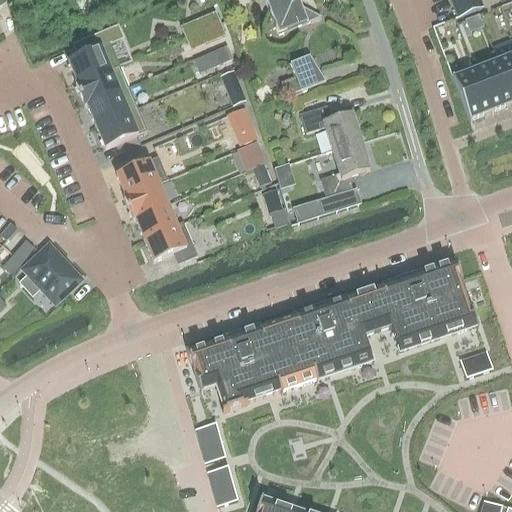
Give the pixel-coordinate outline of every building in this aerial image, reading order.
[(277,36),(320,20),(302,8),(298,0),(267,0),(264,1),(277,36)] [(449,0),(453,8),(474,0),(449,0)] [(474,0),(453,8),(458,20),(479,12),(474,0)] [(215,15),(195,23),(200,35),(220,26),(215,15)] [(225,38),(220,26),(200,35),(205,46),(225,38)] [(78,59),(67,64),(77,86),(110,72),(110,73),(119,69),(132,64),(117,30),(74,49),(78,59)] [(227,48),(210,56),(216,69),(233,62),(227,48)] [(511,57),(497,64),(496,61),(495,62),(511,104),(511,57)] [(290,66),(300,93),(325,83),(309,58),(290,66)] [(473,70),(492,117),(491,114),(511,106),(511,104),(495,62),(496,64),(475,72),(474,70),(473,70)] [(77,86),(75,87),(84,109),(86,108),(128,90),(120,71),(119,69),(110,73),(110,72),(77,86)] [(492,117),(473,70),(474,73),(453,81),(452,77),(451,77),(470,127),(471,126),(470,123),(490,115),(491,117),(492,117)] [(128,90),(86,108),(95,129),(137,112),(128,90)] [(241,92),(228,97),(233,110),(246,104),(241,92)] [(325,130),(332,153),(360,144),(352,116),(330,122),(326,109),(299,117),(305,136),(325,130)] [(245,111),(228,118),(235,133),(251,126),(245,111)] [(137,112),(95,129),(105,152),(138,137),(147,134),(137,112)] [(360,144),(332,153),(339,176),(320,182),(326,201),(352,193),(348,179),(370,173),(360,144)] [(125,200),(158,186),(159,187),(167,183),(158,160),(116,177),(125,200)] [(267,175),(254,180),(259,191),(271,186),(267,175)] [(134,222),(134,221),(167,207),(159,187),(158,186),(125,200),(123,201),(132,223),(134,222)] [(270,216),(281,212),(275,193),(264,196),(270,216)] [(319,203),(292,211),(297,227),(324,218),(319,203)] [(143,243),(176,229),(176,228),(167,207),(134,221),(134,222),(143,243)] [(143,243),(153,265),(180,254),(184,265),(197,260),(183,225),(176,228),(176,229),(143,243)] [(0,239),(6,244),(16,232),(10,227),(0,238),(0,239)] [(25,243),(1,271),(11,280),(34,251),(25,243)] [(48,248),(22,272),(55,307),(81,283),(48,248)] [(188,353),(186,354),(200,396),(202,396),(201,393),(216,388),(224,413),(222,414),(222,415),(247,407),(246,406),(280,395),(281,397),(282,397),(281,394),(315,383),(316,385),(318,385),(317,382),(371,364),(363,338),(390,329),(399,355),(475,329),(476,331),(478,331),(471,310),(469,311),(469,312),(468,312),(459,284),(460,284),(460,285),(462,284),(461,280),(455,264),(453,264),(454,267),(416,279),(415,277),(398,283),(399,285),(383,291),(382,288),(380,289),(381,291),(347,303),(346,300),(344,301),(345,303),(329,309),(328,306),(311,312),(312,314),(296,320),(295,317),(294,318),(294,320),(260,332),(260,329),(258,330),(259,332),(243,338),(242,335),(225,341),(226,343),(189,356),(188,353)] [(486,355),(459,363),(465,382),(492,373),(486,355)] [(215,426),(195,432),(204,466),(225,461),(215,426)] [(227,469),(207,475),(216,509),(237,504),(227,469)] [(284,511),(262,504),(263,502),(261,501),(257,511),(284,511)]
